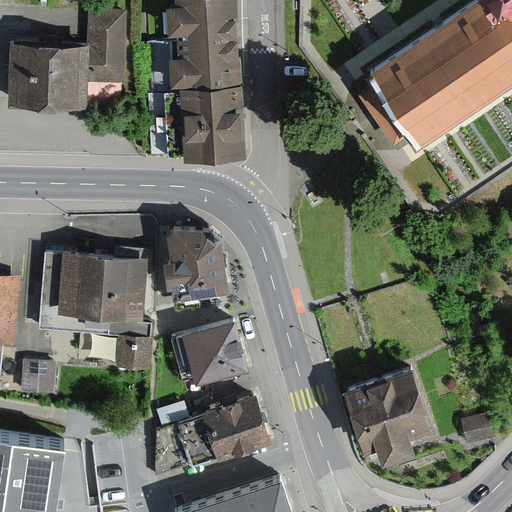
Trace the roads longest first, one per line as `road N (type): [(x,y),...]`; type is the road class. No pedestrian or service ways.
road 1 (tertiary): [(240,207),(261,244),(348,511)]
road 2 (tertiary): [(0,182),(186,186),(240,207)]
road 3 (residential): [(240,207),(263,179),(267,0)]
